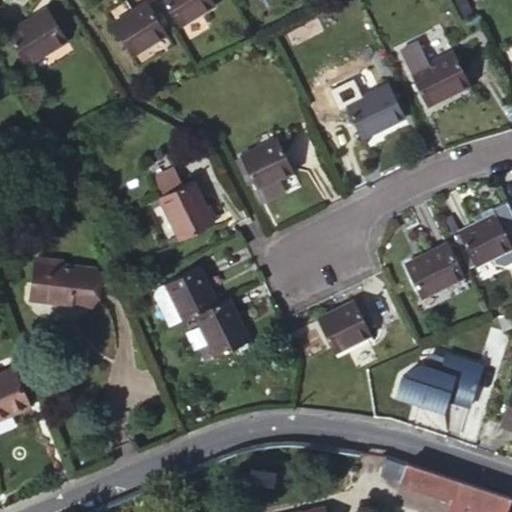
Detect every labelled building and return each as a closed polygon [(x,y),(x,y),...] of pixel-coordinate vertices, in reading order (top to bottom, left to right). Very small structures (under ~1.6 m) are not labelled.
[(213,10),(207,0),(158,0),(178,31),(213,10)] [(166,39),(147,8),(112,29),(131,61),(166,39)] [(66,44),(47,14),(7,39),(25,70),(66,44)] [(401,52),(427,106),(468,85),(454,54),(429,66),(418,44),(401,52)] [(402,118),(387,86),(346,106),(362,138),(402,118)] [(253,183),(256,189),(274,181),(292,172),(275,139),(241,156),(253,183)] [(246,186),(253,183),(241,156),(233,160),(246,186)] [(166,171),(149,180),(158,197),(175,188),(166,171)] [(175,188),(158,197),(179,239),(213,222),(192,180),(175,188)] [(274,181),(256,189),(262,203),(280,194),(274,181)] [(496,264),(506,266),(511,262),(511,209),(507,200),(491,208),(495,215),(511,247),(493,257),(496,264)] [(474,265),(493,257),(511,247),(495,215),(459,233),(474,265)] [(462,276),(447,244),(404,265),(420,297),(462,276)] [(94,269),(61,265),(52,264),(52,259),(34,257),(30,299),(90,306),(94,269)] [(195,314),(217,304),(198,266),(164,282),(182,320),(195,314)] [(150,289),(169,327),(182,320),(164,282),(150,289)] [(147,291),(164,329),(169,327),(150,289),(147,291)] [(248,342),(228,298),(217,304),(195,314),(216,357),(248,342)] [(371,333),(355,302),(318,320),(333,351),(371,333)] [(511,326),(511,310),(495,318),(501,331),(511,326)] [(439,371),(422,365),(406,373),(405,376),(401,375),(394,395),(443,410),(446,399),(468,407),(481,366),(445,354),(439,371)] [(0,417),(29,406),(13,368),(0,373),(0,417)] [(511,427),(511,392),(502,424),(511,427)] [(382,473),(401,479),(407,462),(387,456),(382,473)] [(484,511),(506,511),(511,497),(407,462),(401,479),(451,496),(449,501),(484,511)]
